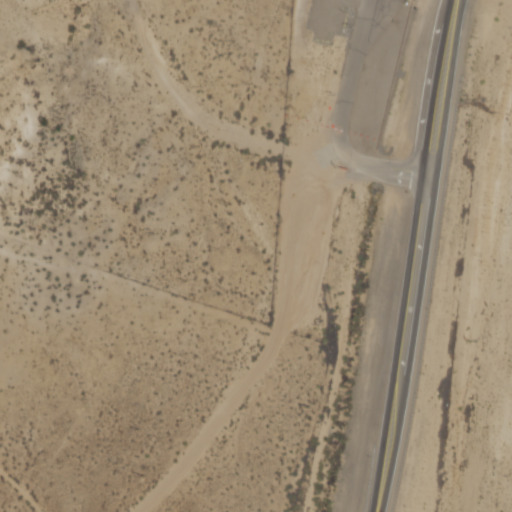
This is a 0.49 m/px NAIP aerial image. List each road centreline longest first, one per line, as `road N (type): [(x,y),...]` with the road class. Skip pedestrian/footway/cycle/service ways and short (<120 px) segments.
road 1 (secondary): [(424,216),(373,511)]
road 2 (secondary): [(424,216),(466,0)]
road 3 (secondary): [(451,0),(428,183)]
